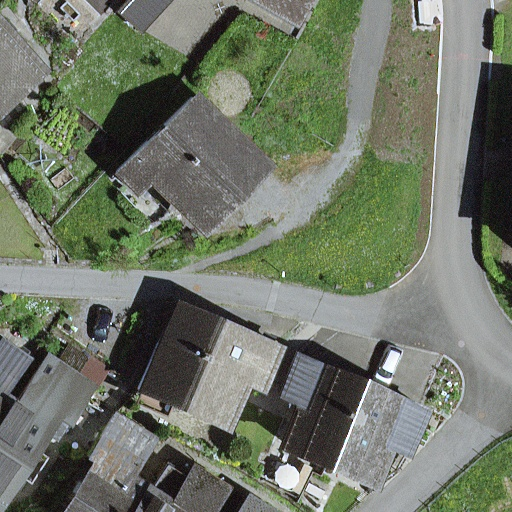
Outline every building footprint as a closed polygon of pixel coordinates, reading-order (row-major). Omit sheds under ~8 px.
[(138,29),(162,3),(159,0),(132,0),(120,13),(138,29)] [(260,0),(288,16),(297,0),(260,0)] [(0,103),(37,71),(0,28),(0,103)] [(155,182),(198,225),(258,165),(191,99),(117,173),(136,192),(151,177),(155,182)] [(241,384),(260,392),(279,350),(177,304),(138,389),(221,427),(241,384)] [(0,408),(5,402),(0,398),(0,395),(25,358),(0,341),(0,408)] [(68,347),(59,360),(77,372),(86,358),(68,347)] [(325,463),(361,383),(298,356),(279,400),(300,409),(284,445),(325,463)] [(13,407),(47,429),(58,437),(90,388),(45,358),(13,407)] [(422,411),(361,383),(325,463),(366,481),(384,441),(405,450),(422,411)] [(44,459),(32,451),(47,429),(13,407),(5,402),(0,408),(0,499),(20,470),(31,478),(44,459)] [(130,511),(143,492),(127,481),(153,442),(113,416),(86,456),(98,465),(67,511),(130,511)] [(148,495),(143,492),(130,511),(168,511),(170,510),(167,508),(186,480),(166,467),(154,485),(158,488),(151,497),(148,495)] [(170,510),(168,511),(210,511),(224,491),(193,470),(186,480),(167,508),(170,510)] [(148,495),(151,497),(158,488),(154,485),(148,495)] [(266,511),(245,498),(235,511),(266,511)]
